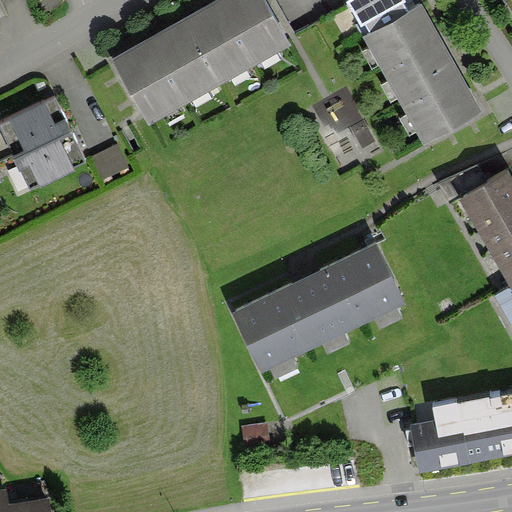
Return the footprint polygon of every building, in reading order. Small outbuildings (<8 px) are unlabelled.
[(265,0),(217,0),(157,35),(115,59),(150,120),(288,40),(265,0)] [(348,0),(367,32),(413,7),(408,0),(348,0)] [(424,136),(477,107),(419,3),(413,7),(367,32),(424,136)] [(85,158),(83,154),(60,101),(57,96),(2,121),(32,184),(85,158)] [(128,165),(117,143),(92,155),(103,177),(128,165)] [(465,193),(511,271),(511,278),(495,288),(511,316),(511,176),(507,168),(465,193)] [(404,295),(377,238),(233,304),(260,361),(404,295)] [(422,464),(511,447),(511,384),(459,394),(458,391),(433,396),(437,416),(414,419),(422,464)] [(262,423),(240,426),(242,447),(265,444),(262,423)] [(52,511),(49,488),(9,495),(7,485),(0,486),(0,511),(52,511)]
